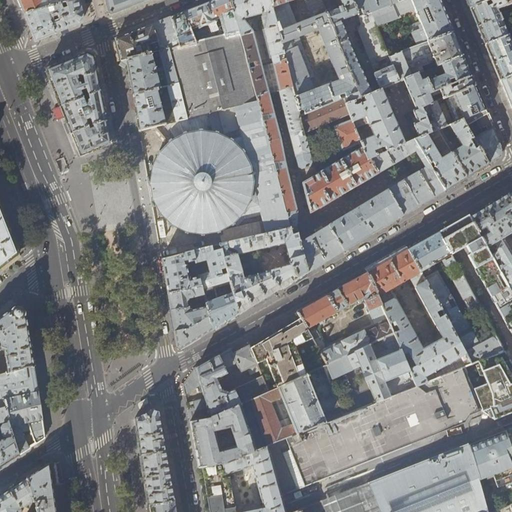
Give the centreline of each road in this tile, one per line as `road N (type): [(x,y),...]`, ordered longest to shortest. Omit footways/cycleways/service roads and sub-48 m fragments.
road 1 (tertiary): [(165,372),(511,170)]
road 2 (residential): [(165,372),(100,30)]
road 3 (primary): [(88,423),(62,245)]
road 4 (primary): [(62,245),(0,82)]
road 5 (residential): [(511,139),(454,0)]
road 6 (residential): [(165,372),(191,511)]
